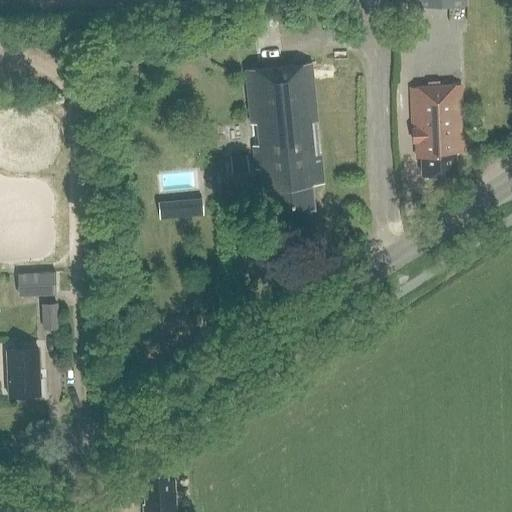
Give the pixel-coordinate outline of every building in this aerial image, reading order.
[(312,63),(245,70),(256,170),(261,169),(263,191),(269,190),(271,214),(314,210),(312,186),(324,184),(312,63)] [(463,153),(460,85),(411,88),(413,144),(416,144),(417,158),(422,158),(423,177),(456,175),(455,153),(463,153)] [(248,156),(231,158),(233,172),(250,170),(248,156)] [(57,296),(55,273),(18,275),(19,298),(57,296)] [(59,303),(43,304),(44,329),(60,328),(59,303)] [(40,395),(37,349),(6,351),(8,397),(40,395)] [(176,511),(174,480),(167,480),(167,472),(148,473),(149,481),(142,482),(143,511),(176,511)]
